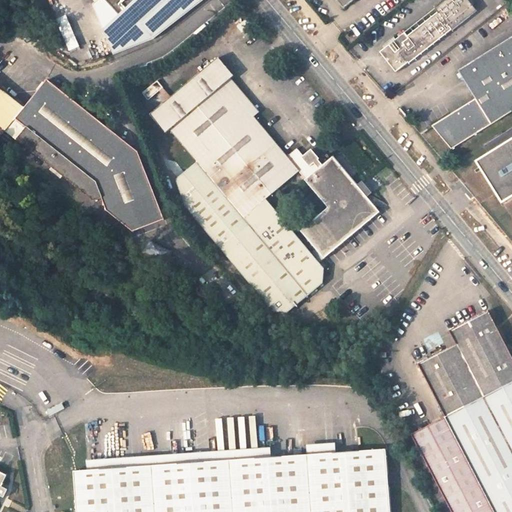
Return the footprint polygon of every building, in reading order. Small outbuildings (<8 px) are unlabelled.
[(102,0),(95,7),(106,48),(147,36),(200,0),(102,0)] [(235,3),(232,0),(229,0),(223,5),(227,10),(235,3)] [(438,12),(407,37),(405,34),(390,45),(380,53),(396,72),(409,63),(410,64),(452,30),(477,10),(468,0),(448,0),(436,9),(438,12)] [(64,2),(54,5),(63,38),(73,35),(64,2)] [(252,23),(248,17),(237,26),(241,32),(252,23)] [(76,35),(68,38),(72,49),(80,46),(76,35)] [(511,37),(458,71),(475,98),(430,126),(450,150),(511,111),(511,37)] [(218,57),(150,114),(166,132),(170,129),(198,162),(186,173),(184,174),(182,177),(179,180),(177,186),(177,188),(177,191),(178,196),(180,199),(279,319),(323,283),(324,269),(265,199),(298,172),(327,207),(300,230),(324,258),(379,212),(333,156),(322,165),(318,159),(319,158),(311,149),(303,155),(297,148),(287,155),(226,82),(233,75),(218,57)] [(163,87),(157,80),(142,93),(148,99),(163,87)] [(17,121),(28,131),(19,142),(95,204),(102,203),(107,215),(134,233),(166,220),(139,153),(48,81),(17,121)] [(511,138),(472,164),(501,206),(511,198),(511,138)] [(457,468),(480,511),(511,511),(511,355),(497,328),(488,309),(447,330),(454,344),(416,364),(444,417),(444,418),(413,434),(436,480),(457,468)] [(140,469),(73,474),(76,511),(390,511),(386,450),(313,455),(140,469)] [(480,511),(457,468),(436,480),(452,511),(480,511)] [(10,478),(0,473),(0,503),(3,505),(7,496),(1,494),(10,478)]
